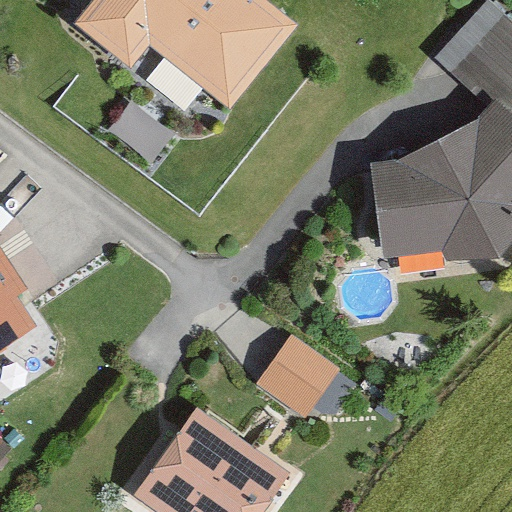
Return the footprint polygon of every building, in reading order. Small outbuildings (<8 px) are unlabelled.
[(264,0),(93,0),(75,24),(131,69),(151,44),(232,109),(298,26),(264,0)] [(398,162),(369,166),(383,259),(442,252),(448,263),(499,260),(511,242),(511,113),(497,100),(479,120),(398,162)] [(0,351),(38,327),(18,297),(26,292),(0,251),(0,351)] [(292,336),(258,384),(306,418),(340,370),(292,336)] [(266,511),(290,475),(188,410),(128,503),(142,511),(266,511)]
